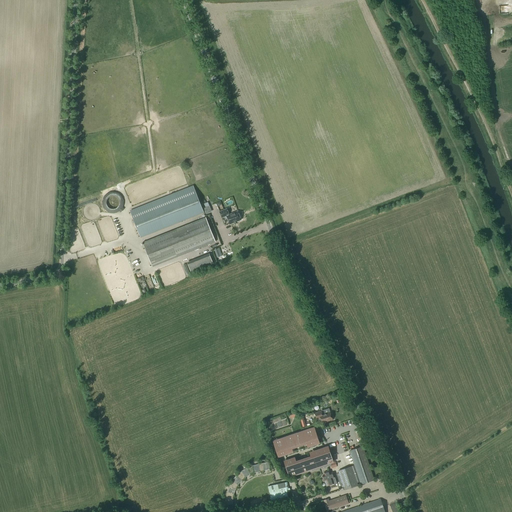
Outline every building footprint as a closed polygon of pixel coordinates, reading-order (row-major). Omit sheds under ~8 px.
[(204,212),(194,187),(130,212),(140,238),(204,212)] [(119,195),(118,194),(117,194),(116,193),(114,193),(113,193),(112,193),(111,193),(110,193),(109,193),(108,194),(107,195),(106,195),(105,196),(104,197),(104,198),(104,199),(103,199),(103,201),(103,202),(103,203),(103,204),(103,206),(104,207),(104,208),(105,209),(105,210),(106,211),(107,211),(108,212),(110,212),(111,213),(112,213),(113,213),(114,213),(115,213),(116,212),(117,212),(118,211),(119,211),(121,212),(123,209),(122,207),(122,206),(123,205),(123,204),(123,203),(123,202),(123,201),(122,200),(122,199),(121,198),(121,197),(120,196),(119,195)] [(209,206),(204,208),(206,214),(212,212),(209,206)] [(241,220),(241,219),(240,215),(239,216),(238,211),(229,215),(227,209),(220,212),(222,218),(226,216),(230,224),(234,222),(235,223),(237,222),(236,222),(241,220)] [(143,243),(150,262),(152,267),(215,242),(206,218),(143,243)] [(213,264),(209,254),(187,263),(191,273),(213,264)] [(299,410),(289,413),(291,418),(301,415),(299,410)] [(322,423),(333,419),(330,412),(323,414),(321,411),(315,413),(317,419),(320,417),(322,423)] [(276,440),(281,455),(285,454),(283,448),(294,444),(294,442),(297,441),(298,443),(309,439),(311,445),(315,444),(311,429),(295,434),(295,436),(292,437),(291,435),(276,440)] [(374,480),(363,446),(349,451),(361,484),(374,480)] [(286,461),(291,476),(307,471),(307,469),(310,468),(311,469),(330,463),(325,448),(314,452),(316,458),(308,461),(308,462),(305,463),(304,462),(293,466),(291,459),(286,461)] [(338,471),(345,490),(358,485),(352,466),(351,466),(352,469),(339,473),(338,471)] [(242,472),(245,478),(250,475),(247,469),(242,472)] [(325,475),(322,476),(323,481),(326,480),(328,486),(334,484),(332,479),(335,478),(333,473),(330,474),(329,471),(324,473),(325,475)] [(233,481),(238,485),(242,481),(237,477),(233,481)] [(288,482),(271,486),(274,500),(291,496),(289,490),(290,490),(289,488),(288,482)] [(346,504),(344,496),(329,501),(329,499),(326,500),(326,502),(324,502),(327,510),(346,504)] [(384,511),(380,499),(341,511),(384,511)]
